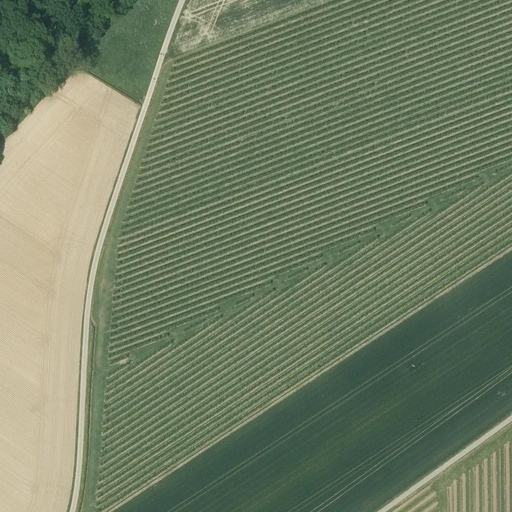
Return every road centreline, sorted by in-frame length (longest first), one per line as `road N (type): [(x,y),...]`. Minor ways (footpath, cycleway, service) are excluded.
road 1 (unclassified): [(71,511),(91,278),(181,0)]
road 2 (unclassified): [(382,511),(511,419)]
